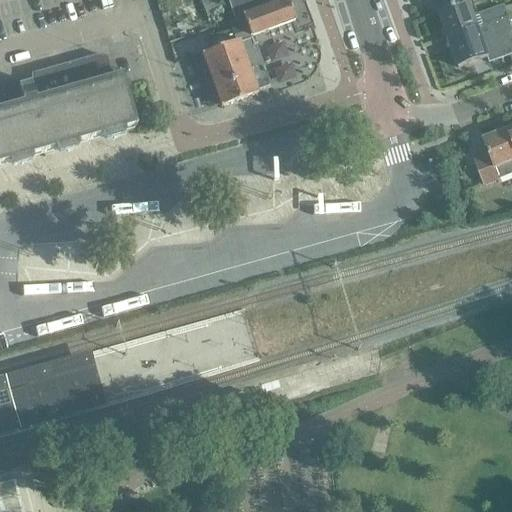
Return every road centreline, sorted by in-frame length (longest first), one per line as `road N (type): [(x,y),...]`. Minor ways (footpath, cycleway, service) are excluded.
road 1 (unclassified): [(381,87),(187,146),(138,0)]
road 2 (residential): [(391,116),(435,119),(511,91)]
